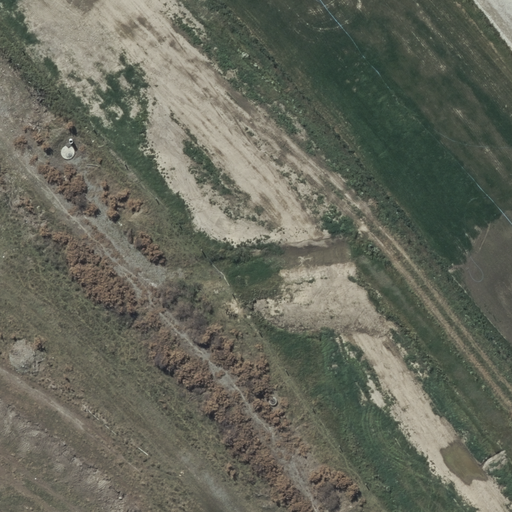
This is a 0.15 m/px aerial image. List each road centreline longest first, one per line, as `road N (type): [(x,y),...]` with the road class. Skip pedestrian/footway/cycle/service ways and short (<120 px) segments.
road 1 (track): [(345,511),(286,413),(0,98)]
road 2 (track): [(0,275),(41,306),(201,511)]
